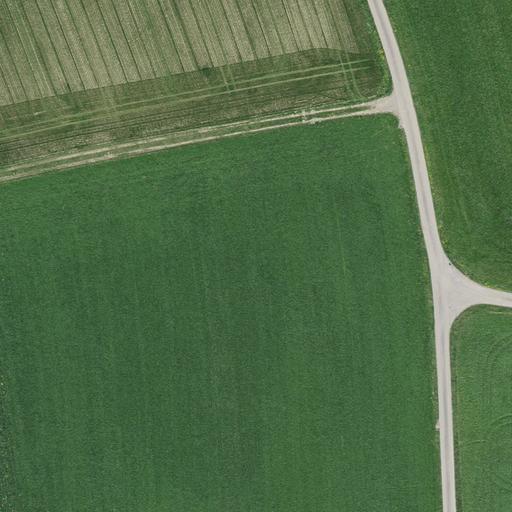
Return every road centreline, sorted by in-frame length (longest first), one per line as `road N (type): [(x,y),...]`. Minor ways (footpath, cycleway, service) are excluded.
road 1 (unclassified): [(368,0),(421,122),(444,297),(451,511)]
road 2 (track): [(413,102),(0,185)]
